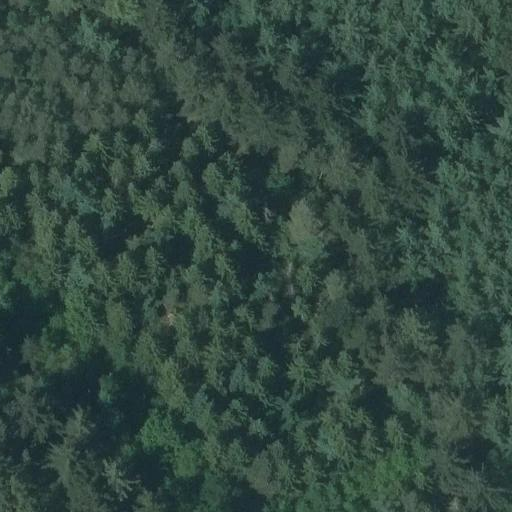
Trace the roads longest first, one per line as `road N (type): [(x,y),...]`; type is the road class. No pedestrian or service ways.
road 1 (track): [(475,432),(274,140),(155,0)]
road 2 (track): [(242,511),(0,272)]
road 3 (unknown): [(350,511),(511,413)]
